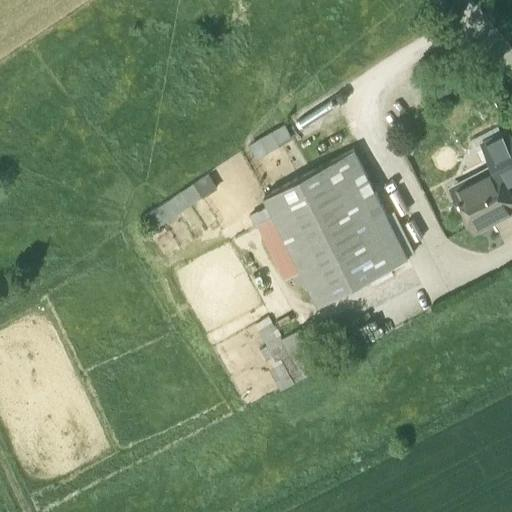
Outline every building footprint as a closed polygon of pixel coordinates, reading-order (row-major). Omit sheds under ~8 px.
[(255,155),(292,134),(284,121),(248,141),(255,155)] [(511,138),(507,130),(483,143),(491,158),(511,147),(511,138)] [(511,147),(491,158),(495,164),(505,183),(511,179),(511,147)] [(353,148),(264,194),(318,301),(390,265),(357,201),(375,192),(353,148)] [(496,169),(470,182),(466,179),(455,185),(455,194),(458,201),(464,198),(472,213),(466,216),(470,223),(478,228),(492,221),(492,214),(506,207),(509,212),(511,210),(511,196),(505,183),(495,164),(494,165),(496,169)] [(151,227),(203,190),(193,176),(141,213),(151,227)] [(336,315),(353,345),(368,336),(352,306),(336,315)] [(307,342),(295,320),(276,330),(300,377),(319,367),(307,342)] [(321,336),(307,342),(319,367),(334,359),(321,336)]
